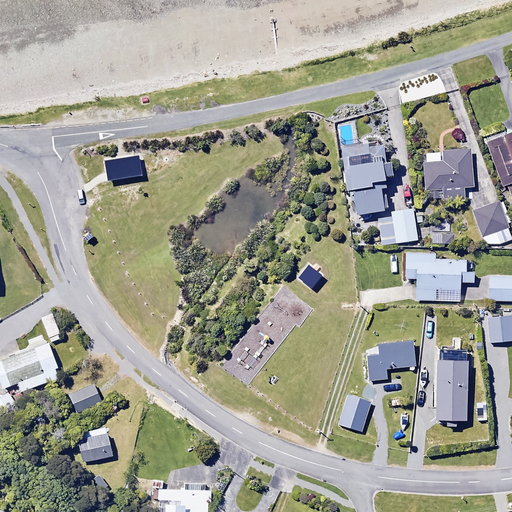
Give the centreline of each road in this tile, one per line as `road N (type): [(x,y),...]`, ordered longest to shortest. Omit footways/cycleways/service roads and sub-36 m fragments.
road 1 (residential): [(16,149),(321,92),(511,37)]
road 2 (tertiary): [(16,149),(44,181),(90,303),(134,355),(240,432),(360,475)]
road 3 (tertiary): [(360,475),(456,483),(511,477)]
